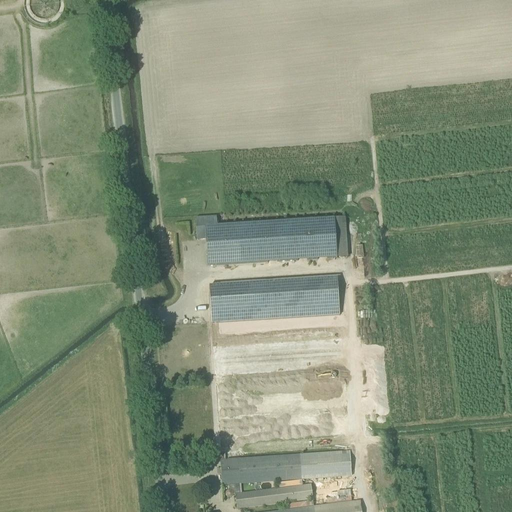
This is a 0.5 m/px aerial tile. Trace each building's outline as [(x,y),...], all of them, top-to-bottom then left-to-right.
[(334,219),(216,226),(216,218),(194,219),(196,237),(200,237),(200,241),(205,240),(207,267),(286,262),(337,259),(336,243),(334,219)] [(344,218),(334,219),(336,243),(346,242),(344,218)] [(227,326),(238,321),(234,311),(222,316),(227,326)] [(341,338),(211,345),(214,401),(261,398),(262,412),(345,408),(344,376),(230,382),(230,376),(343,370),(341,338)] [(389,408),(381,409),(381,419),(389,419),(389,408)] [(347,415),(216,421),(217,437),(222,437),(222,442),(253,441),(253,451),(348,447),(347,415)] [(225,453),(219,453),(221,486),(230,486),(230,494),(235,494),(240,494),(239,485),(327,479),(328,488),(342,487),(342,478),(351,478),(349,452),(225,461),(225,453)] [(240,494),(235,494),(236,511),(238,511),(240,511),(240,510),(312,501),(310,485),(240,494)] [(361,511),(360,501),(274,511),(361,511)]
